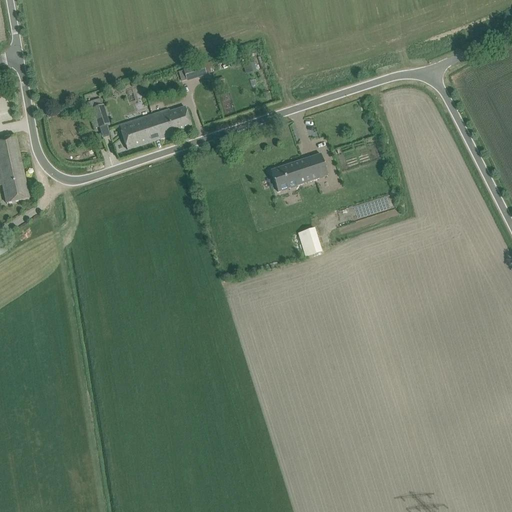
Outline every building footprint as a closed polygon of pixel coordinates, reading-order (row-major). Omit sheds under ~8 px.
[(241,58),(230,62),(232,69),(243,65),(241,58)] [(250,63),(243,65),(245,74),(252,72),(256,71),(254,62),(250,63)] [(109,125),(103,106),(101,99),(86,103),(89,113),(94,111),(96,117),(92,119),(95,129),(99,128),(109,125)] [(161,140),(192,130),(185,106),(153,116),(161,140)] [(127,150),(161,140),(153,116),(120,127),(127,150)] [(11,138),(0,140),(0,185),(3,185),(5,194),(1,195),(2,201),(12,200),(14,211),(27,208),(11,138)] [(271,171),(278,193),(328,177),(321,155),(286,166),(271,171)] [(304,257),(321,252),(315,229),(298,234),(304,257)]
